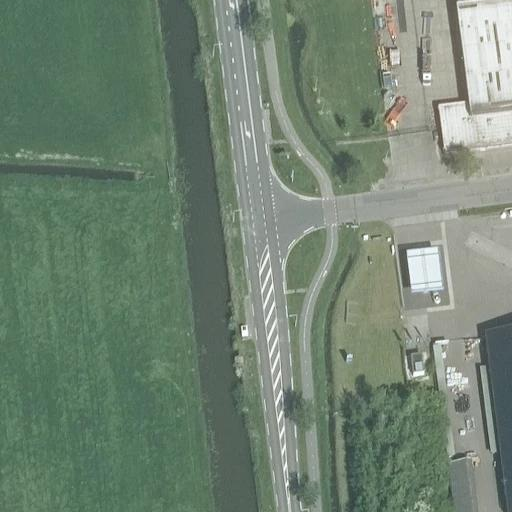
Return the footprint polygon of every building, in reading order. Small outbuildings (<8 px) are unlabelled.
[(511,5),(456,13),(468,108),(439,111),(445,156),(511,147),(511,5)] [(436,255),(405,259),(410,298),(441,294),(436,255)] [(509,511),(511,511),(511,335),(488,339),(509,511)] [(420,356),(409,357),(412,377),(423,376),(420,356)] [(479,511),(471,460),(448,464),(455,511),(479,511)]
